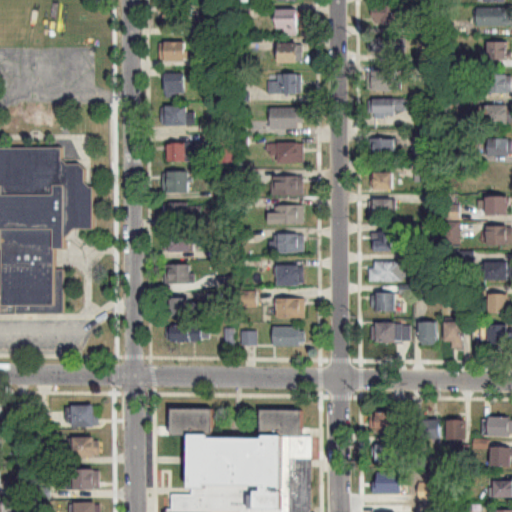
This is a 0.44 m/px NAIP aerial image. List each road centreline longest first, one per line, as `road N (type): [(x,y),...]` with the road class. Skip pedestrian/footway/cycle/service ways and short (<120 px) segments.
road 1 (residential): [(336,0),(342,511)]
road 2 (residential): [(129,0),(135,511)]
road 3 (residential): [(0,375),(511,379)]
